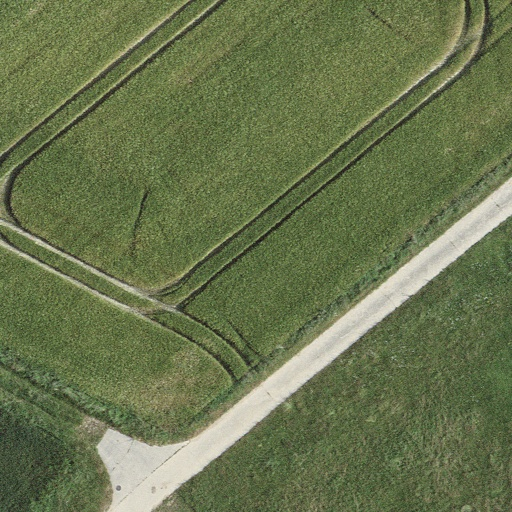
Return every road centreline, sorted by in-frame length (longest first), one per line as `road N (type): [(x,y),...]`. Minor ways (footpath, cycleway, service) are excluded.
road 1 (track): [(128,511),(161,474),(511,193)]
road 2 (track): [(0,383),(161,474)]
